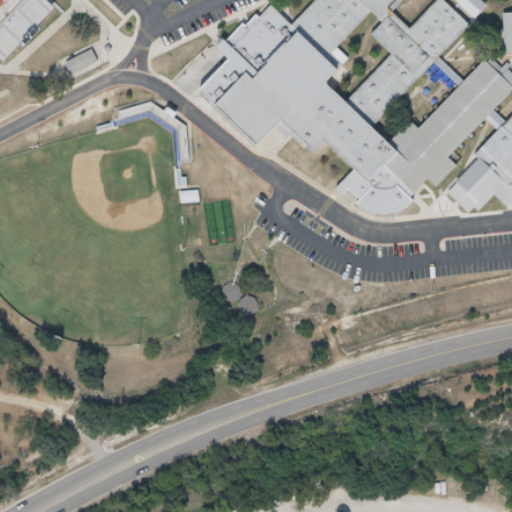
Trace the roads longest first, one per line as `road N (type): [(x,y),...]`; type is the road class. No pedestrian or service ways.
road 1 (primary): [(280,406),(47,511)]
road 2 (primary): [(511,337),(280,406)]
